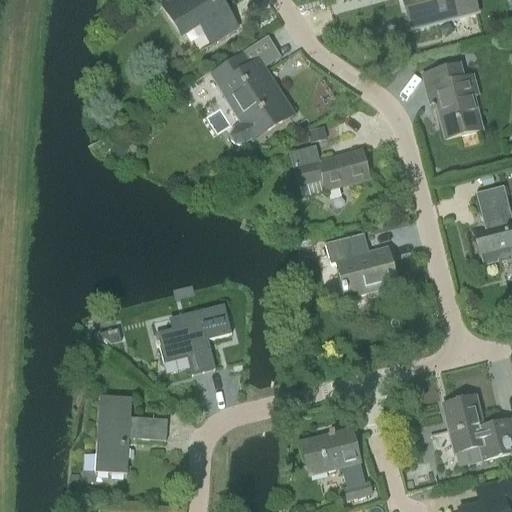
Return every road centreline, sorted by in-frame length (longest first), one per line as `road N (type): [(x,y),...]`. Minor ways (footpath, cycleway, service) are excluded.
road 1 (residential): [(460,360),(408,140),(389,108),(309,49),(278,0)]
road 2 (residential): [(195,511),(198,438),(213,425),(365,384)]
road 3 (residential): [(396,511),(365,384)]
